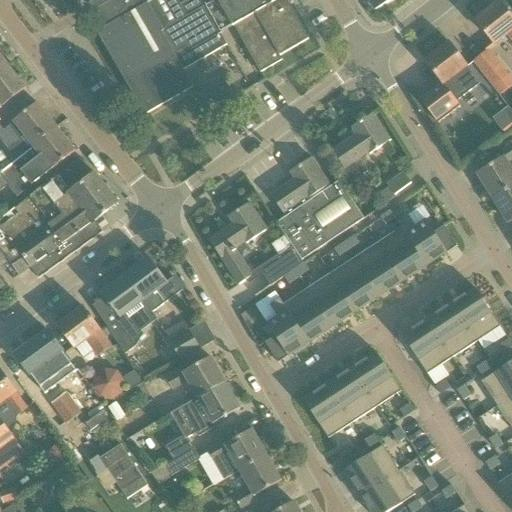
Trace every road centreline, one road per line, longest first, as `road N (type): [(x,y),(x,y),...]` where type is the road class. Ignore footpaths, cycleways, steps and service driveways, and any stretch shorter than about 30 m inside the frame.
road 1 (residential): [(269,401),(488,256)]
road 2 (residential): [(164,216),(0,11)]
road 3 (residential): [(164,216),(374,63)]
road 4 (residential): [(488,256),(374,63)]
road 5 (residential): [(269,401),(164,216)]
road 6 (residential): [(0,332),(164,216)]
road 7 (residential): [(333,511),(269,401)]
